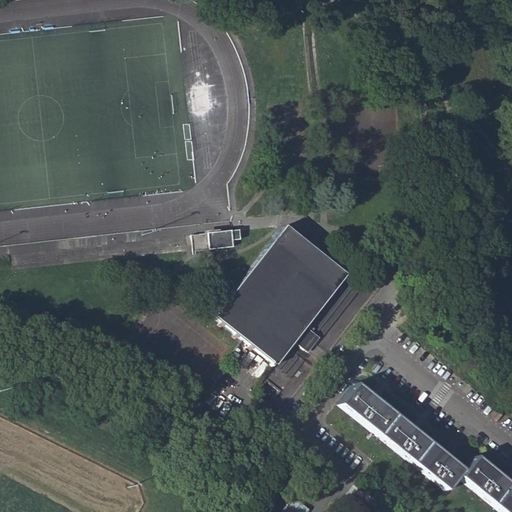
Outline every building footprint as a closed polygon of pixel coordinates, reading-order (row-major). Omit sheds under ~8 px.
[(281,226),(211,316),(274,366),(256,388),(259,390),(256,394),(269,404),(365,282),(350,267),(344,276),(335,269),(281,226)] [(239,232),(191,236),(192,255),(196,255),(196,252),(232,249),(231,242),(239,242),(239,232)] [(335,269),(344,276),(350,267),(342,260),(335,269)] [(336,404),(444,491),(455,478),(461,470),(352,384),(336,404)] [(259,425),(265,426),(270,422),(271,416),(264,411),(258,412),(256,419),(259,425)] [(455,478),(498,511),(511,511),(511,490),(471,457),(461,470),(455,478)] [(279,511),(305,511),(307,510),(291,497),(279,511)]
